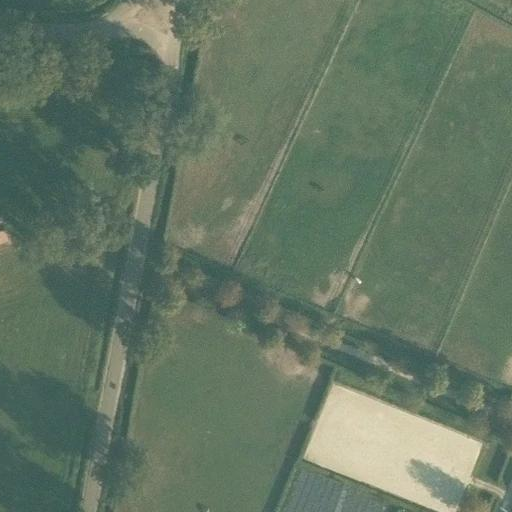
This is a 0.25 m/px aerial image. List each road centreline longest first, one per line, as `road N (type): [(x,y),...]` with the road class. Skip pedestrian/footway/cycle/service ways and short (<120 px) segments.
road 1 (unclassified): [(91,511),(170,60),(149,5)]
road 2 (tertiary): [(0,31),(86,30),(149,5)]
